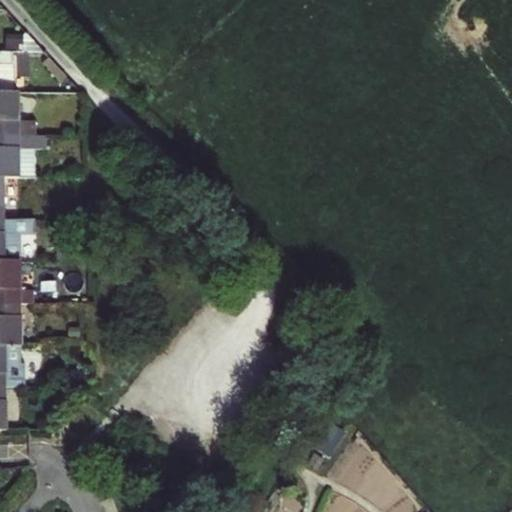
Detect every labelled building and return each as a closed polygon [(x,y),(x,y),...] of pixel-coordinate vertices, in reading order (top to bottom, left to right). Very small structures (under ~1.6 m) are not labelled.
[(0,99),(15,100),(14,71),(0,71),(0,99)] [(19,100),(15,100),(0,99),(0,141),(33,141),(33,125),(20,125),(19,100)] [(47,142),(33,141),(0,141),(0,181),(5,181),(35,181),(35,154),(47,154),(47,142)] [(35,223),(5,223),(0,222),(0,263),(20,263),(20,237),(35,237),(35,223)] [(20,263),(0,263),(0,304),(21,304),(20,263)] [(21,304),(0,304),(0,345),(5,345),(21,345),(21,304)]
